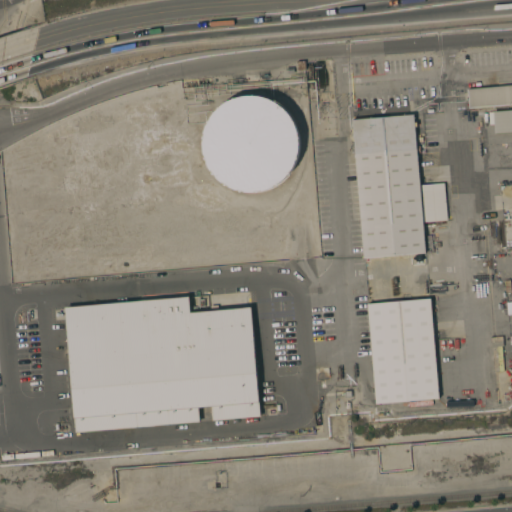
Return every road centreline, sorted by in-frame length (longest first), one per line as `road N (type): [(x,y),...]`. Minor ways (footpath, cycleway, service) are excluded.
road 1 (motorway): [(35,68),(134,40),(511,3)]
road 2 (motorway): [(302,0),(182,10),(40,41)]
